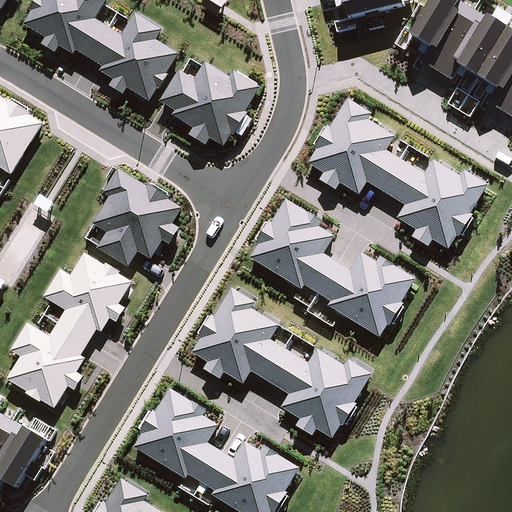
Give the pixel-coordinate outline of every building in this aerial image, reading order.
[(0,0),(0,9),(4,12),(11,0),(13,1),(13,0),(0,0)] [(78,52),(91,60),(110,29),(97,21),(110,0),(38,0),(31,11),(34,13),(26,26),(48,40),(44,46),(57,54),(61,48),(75,57),(78,52)] [(224,0),(207,0),(202,8),(219,18),(229,3),(224,0)] [(330,0),(331,4),(347,0),(353,22),(406,9),(403,0),(330,0)] [(462,1),(459,0),(437,0),(413,39),(432,51),(423,65),(439,74),(477,11),(462,1)] [(454,83),(462,69),(481,81),(511,31),(492,20),(477,11),(439,74),(454,83)] [(110,29),(91,60),(104,68),(102,73),(115,81),(111,87),(125,96),(129,90),(152,103),(159,91),(161,92),(170,77),(168,76),(181,56),(158,42),(165,32),(137,15),(123,37),(110,29)] [(511,31),(481,81),(500,92),(491,106),(507,115),(511,106),(511,31)] [(231,79),(207,64),(196,82),(181,73),(162,103),(177,113),(174,117),(195,130),(191,137),(208,147),(212,140),(226,149),(234,136),(236,137),(249,115),(247,114),(262,90),(235,73),(231,79)] [(13,177),(45,126),(32,118),(32,116),(10,102),(9,104),(0,98),(0,169),(1,169),(13,177)] [(369,184),(383,192),(402,161),(388,153),(397,139),(370,122),(373,116),(349,101),(332,129),(330,128),(316,150),(319,151),(310,165),(326,175),(321,182),(338,192),(342,185),(361,197),(369,184)] [(402,161),(383,192),(407,207),(399,220),(418,232),(413,239),(430,249),(435,242),(450,251),(458,238),(461,239),(474,217),(472,215),(490,187),(465,172),(462,178),(435,162),(426,176),(402,161)] [(175,226),(184,210),(171,202),(172,200),(150,186),(148,188),(120,171),(105,195),(111,199),(95,225),(109,234),(99,250),(130,269),(140,254),(153,261),(165,242),(171,247),(182,230),(175,226)] [(306,287),(320,295),(339,264),(326,256),(336,238),(321,229),(324,224),(310,215),(310,216),(288,202),(274,225),(271,223),(258,246),(260,247),(252,260),(303,291),(306,287)] [(339,264),(320,295),(333,303),(330,308),(382,339),(389,327),(391,328),(405,306),(403,305),(417,282),(395,268),(395,267),(381,259),(378,264),(362,254),(352,272),(339,264)] [(106,267),(86,255),(72,277),(62,271),(45,298),(68,312),(59,326),(91,345),(99,332),(104,335),(112,321),(118,325),(128,310),(121,306),(134,285),(121,276),(122,274),(107,265),(106,267)] [(253,372),(267,381),(286,350),(272,341),(281,327),(254,311),(258,305),(234,290),(216,318),(214,317),(201,339),(203,340),(194,354),(210,364),(205,371),(222,381),(226,374),(245,386),(253,372)] [(91,345),(59,326),(52,338),(30,324),(12,352),(23,359),(9,381),(28,393),(27,395),(43,404),(44,403),(56,411),(70,389),(77,393),(86,378),(79,374),(88,360),(83,357),(91,345)] [(286,350),(267,381),(291,395),(283,409),(302,420),(298,427),(314,438),(319,430),(334,440),(343,426),(345,428),(358,405),(356,404),(374,376),(349,361),(346,367),(319,350),(310,364),(286,350)] [(190,475),(204,484),(223,453),(210,444),(220,427),(205,417),(208,412),(194,404),(172,391),(158,414),(155,412),(142,434),(144,435),(136,448),(188,480),(190,475)] [(0,413),(0,412),(0,446),(15,422),(0,413)] [(0,479),(1,478),(20,490),(49,443),(30,432),(15,422),(0,446),(0,479)] [(223,453),(204,484),(217,492),(214,496),(239,511),(278,511),(290,494),(287,493),(301,470),(279,457),(279,456),(265,447),(262,452),(246,443),(236,460),(223,453)] [(161,511),(147,503),(150,497),(123,480),(103,511),(161,511)]
